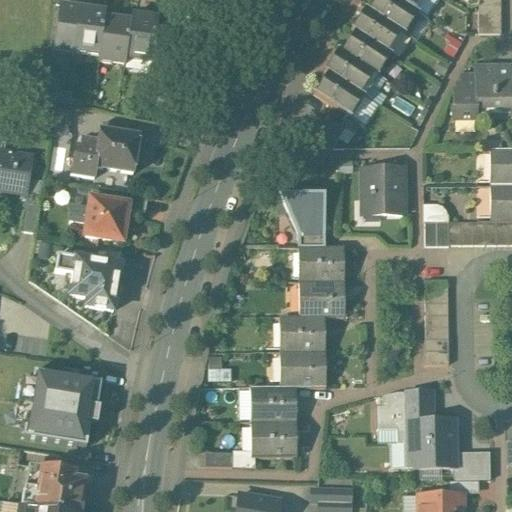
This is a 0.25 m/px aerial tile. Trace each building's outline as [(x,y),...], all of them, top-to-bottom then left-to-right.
[(414,14),(392,0),(376,0),(368,13),(400,35),(404,37),(418,16),(414,14)] [(392,0),(414,14),(423,0),(392,0)] [(500,2),(477,2),(477,14),(500,14),(500,2)] [(78,10),(60,8),(54,53),(72,56),(78,10)] [(104,13),(78,10),(72,56),(98,59),(103,19),(104,13)] [(400,35),(368,13),(365,11),(350,32),(355,35),(387,56),(387,55),(400,35)] [(500,14),(477,14),(477,25),(500,25),(500,14)] [(157,20),(130,17),(130,23),(124,63),(150,66),(151,66),(157,22),(157,20)] [(130,23),(103,19),(98,59),(97,65),(124,69),(124,63),(130,23)] [(179,25),(157,22),(151,66),(150,66),(150,68),(172,71),(179,25)] [(500,25),(477,25),(477,37),(500,37),(500,25)] [(387,56),(355,35),(341,55),(340,55),(373,77),(377,79),(391,57),(387,55),(387,56)] [(373,77),(340,55),(341,55),(337,53),(323,74),(326,76),(327,76),(360,97),(373,77)] [(511,72),(473,73),(473,79),(473,113),(475,113),(511,112),(511,72)] [(360,97),(327,76),(326,76),(313,97),(332,110),(332,109),(349,121),(363,99),(360,97)] [(473,79),(460,79),(460,87),(455,87),(455,94),(452,94),(452,123),(475,123),(475,113),(473,113),(473,79)] [(349,121),(332,109),(332,110),(325,120),(344,132),(350,136),(357,126),(349,121)] [(70,127),(70,115),(47,115),(48,128),(70,127)] [(344,132),(325,120),(319,130),(338,142),(344,132)] [(124,131),(101,127),(100,134),(99,133),(97,146),(81,143),(79,152),(74,151),(70,177),(92,181),(94,170),(132,176),(135,158),(138,156),(139,148),(136,144),(137,140),(123,138),(124,131)] [(296,153),(296,130),(284,130),(284,153),(296,153)] [(307,130),(296,130),(296,153),(307,153),(307,130)] [(319,152),(319,130),(307,130),(307,153),(319,152)] [(511,152),(492,153),(493,189),(511,188),(511,152)] [(31,161),(0,155),(0,194),(25,198),(31,161)] [(402,172),(362,172),(362,213),(379,213),(379,218),(402,218),(402,172)] [(511,188),(493,189),(493,225),(495,225),(507,225),(511,224),(511,188)] [(145,201),(91,192),(89,201),(127,207),(126,212),(143,215),(145,201)] [(323,198),(277,198),(297,239),(297,251),(302,251),(324,251),(323,198)] [(127,207),(89,201),(88,214),(71,211),(69,227),(85,229),(83,239),(121,245),(126,212),(127,207)] [(39,209),(24,207),(20,235),(35,237),(39,209)] [(435,225),(424,226),(424,250),(435,250),(435,226),(435,225)] [(447,225),(435,226),(435,250),(436,249),(447,249),(447,248),(447,225)] [(459,225),(447,225),(447,248),(459,248),(459,225)] [(471,225),(459,225),(459,248),(471,248),(471,225)] [(483,248),(483,225),(471,225),(471,248),(483,248)] [(493,225),(483,225),(483,248),(495,248),(495,225),(493,225)] [(507,225),(495,225),(495,248),(507,248),(507,225)] [(324,251),(302,251),(302,286),(343,285),(342,250),(324,251)] [(120,268),(57,257),(54,276),(71,278),(68,298),(86,301),(85,309),(112,313),(114,300),(117,300),(119,283),(117,283),(120,268)] [(446,283),(423,283),(424,295),(447,295),(446,283)] [(343,285),(302,286),(303,321),(324,321),(343,320),(343,285)] [(447,307),(447,295),(424,295),(424,307),(447,307)] [(447,319),(447,307),(424,307),(424,319),(447,319)] [(447,330),(447,319),(424,319),(424,331),(447,330)] [(303,321),(282,321),(282,356),(324,355),(324,321),(303,321)] [(447,342),(447,330),(424,331),(424,343),(447,342)] [(424,343),(423,343),(423,355),(447,355),(447,342),(424,343)] [(324,355),(282,356),(283,391),(294,391),(325,390),(324,355)] [(447,355),(423,355),(423,367),(447,367),(447,355)] [(100,385),(32,374),(22,439),(85,450),(89,425),(96,426),(99,409),(96,409),(100,385)] [(283,391),(253,391),(253,426),(294,426),(294,391),(283,391)] [(430,395),(394,396),(394,411),(402,411),(431,410),(430,395)] [(431,410),(402,411),(403,447),(412,447),(413,472),(453,471),(452,422),(431,423),(431,410)] [(294,426),(253,426),(253,461),(295,461),(294,426)] [(231,456),(204,456),(204,470),(231,471),(231,456)] [(77,475),(41,469),(40,472),(27,470),(27,474),(24,490),(23,490),(21,509),(39,511),(82,511),(83,507),(80,504),(83,484),(76,483),(77,475)] [(27,474),(15,472),(9,507),(21,509),(23,490),(24,490),(27,474)] [(437,493),(434,497),(415,497),(415,511),(460,511),(463,511),(463,496),(440,497),(437,493)] [(309,511),(350,511),(351,497),(310,496),(309,511)] [(276,511),(278,504),(239,497),(236,511),(276,511)]
